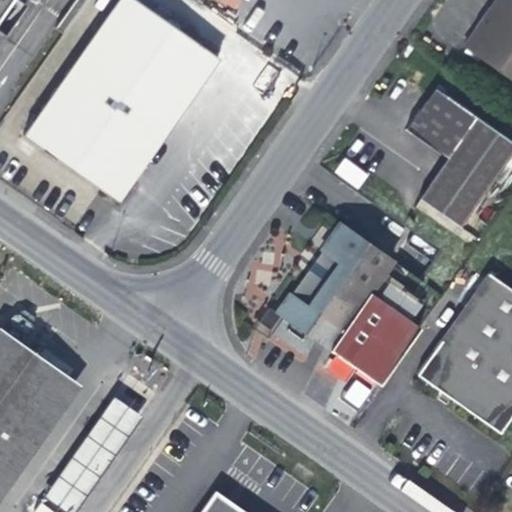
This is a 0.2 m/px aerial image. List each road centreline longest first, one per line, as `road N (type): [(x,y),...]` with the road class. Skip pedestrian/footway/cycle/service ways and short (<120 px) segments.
road 1 (unclassified): [(157,326),(385,0)]
road 2 (residential): [(157,326),(421,511)]
road 3 (residential): [(0,216),(157,326)]
